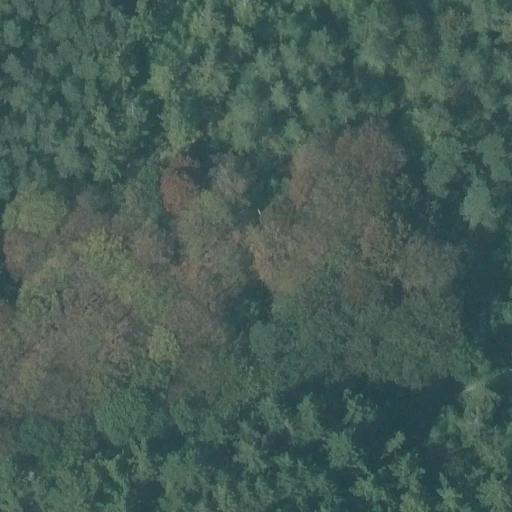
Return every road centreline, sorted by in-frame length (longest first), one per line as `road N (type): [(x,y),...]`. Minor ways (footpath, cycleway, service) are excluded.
road 1 (unknown): [(0,478),(511,372)]
road 2 (unknown): [(0,337),(24,216)]
